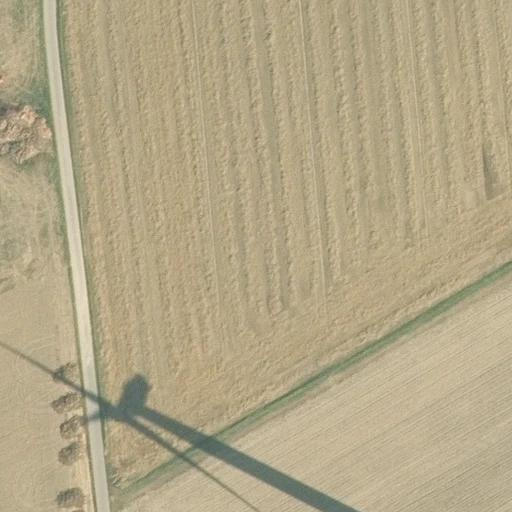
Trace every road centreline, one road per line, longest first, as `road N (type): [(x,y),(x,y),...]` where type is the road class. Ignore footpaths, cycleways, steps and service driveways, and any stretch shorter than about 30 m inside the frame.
road 1 (track): [(47,0),(102,511)]
road 2 (track): [(511,273),(106,511)]
